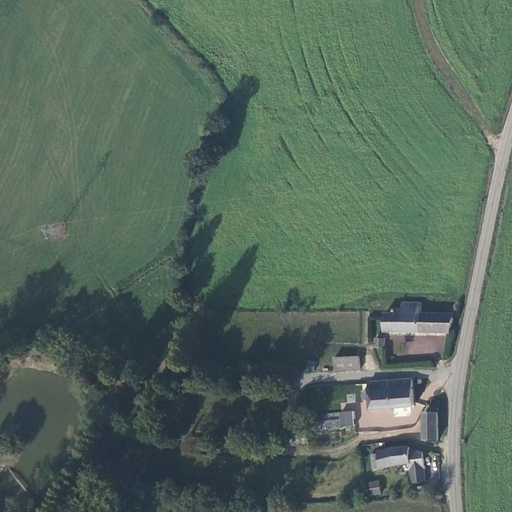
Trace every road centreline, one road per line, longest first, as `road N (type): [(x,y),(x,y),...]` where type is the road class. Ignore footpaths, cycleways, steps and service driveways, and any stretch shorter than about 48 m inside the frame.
road 1 (tertiary): [(511,121),(452,428),(455,511)]
road 2 (track): [(416,0),(420,32),(502,150)]
